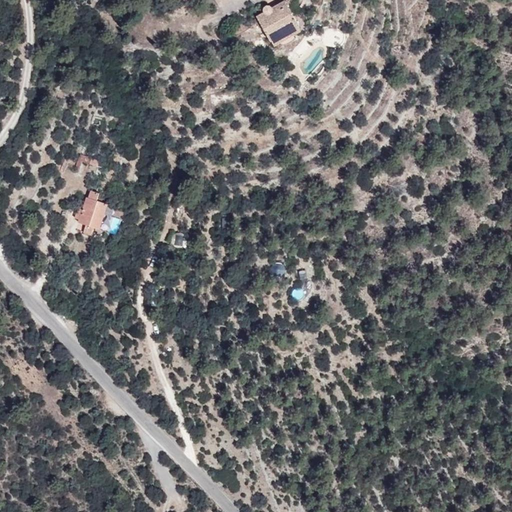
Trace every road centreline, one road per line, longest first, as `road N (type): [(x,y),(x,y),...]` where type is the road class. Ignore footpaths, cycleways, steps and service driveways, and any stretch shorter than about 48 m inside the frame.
road 1 (unclassified): [(5,273),(232,511)]
road 2 (unclassified): [(0,143),(26,80),(27,0)]
